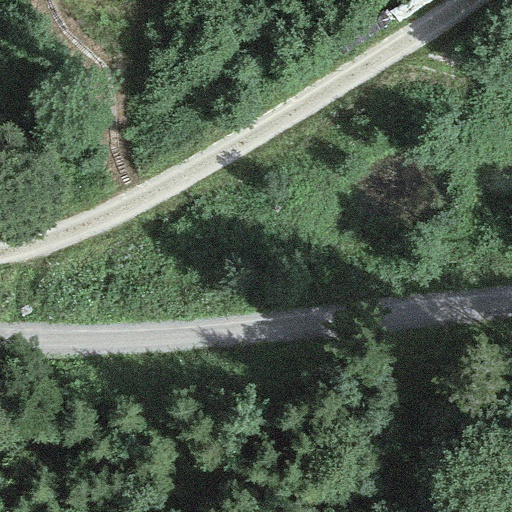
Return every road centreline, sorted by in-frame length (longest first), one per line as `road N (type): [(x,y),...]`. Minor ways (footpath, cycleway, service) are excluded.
road 1 (track): [(0,246),(124,206),(229,155),(469,0)]
road 2 (track): [(0,336),(137,338),(511,299)]
